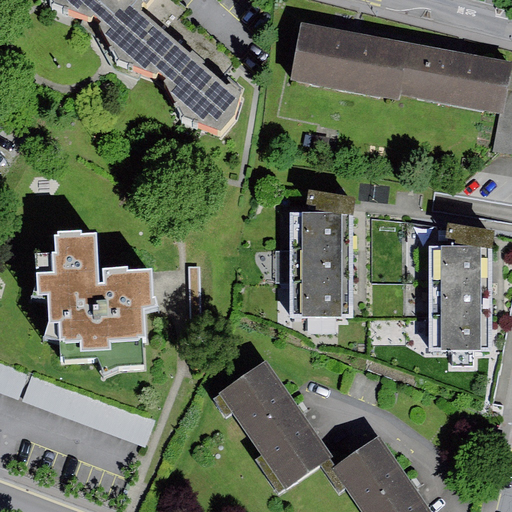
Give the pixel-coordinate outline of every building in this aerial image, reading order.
[(124,0),(118,6),(110,0),(38,0),(54,31),(99,49),(117,86),(165,106),(184,147),(228,152),(243,105),(149,28),(165,10),(151,0),(124,0)] [(410,40),(301,21),(291,78),(400,97),(401,91),(410,40)] [(511,60),(511,58),(410,40),(401,91),(504,110),(510,69),(511,60)] [(511,69),(510,69),(504,110),(497,151),(511,153),(511,69)] [(316,135),(314,148),(328,151),(330,137),(316,135)] [(317,201),(316,208),(353,208),(357,191),(309,183),(307,199),(317,201)] [(291,208),(291,314),(354,314),(353,208),(316,208),(291,208)] [(454,243),(493,243),(496,225),(448,217),(446,233),(456,233),(454,243)] [(454,243),(430,243),(430,346),(493,346),(493,243),(454,243)] [(48,276),(28,277),(30,320),(47,319),(48,356),(61,355),(62,378),(104,376),(104,386),(134,385),(132,338),(146,337),(144,293),(92,296),(90,255),(47,257),(48,276)] [(198,288),(188,288),(188,316),(199,316),(198,288)] [(267,356),(220,389),(287,485),(333,452),(267,356)] [(30,374),(0,361),(0,391),(20,399),(30,374)] [(33,376),(24,401),(146,444),(155,420),(33,376)] [(434,511),(379,432),(333,464),(366,511),(434,511)]
